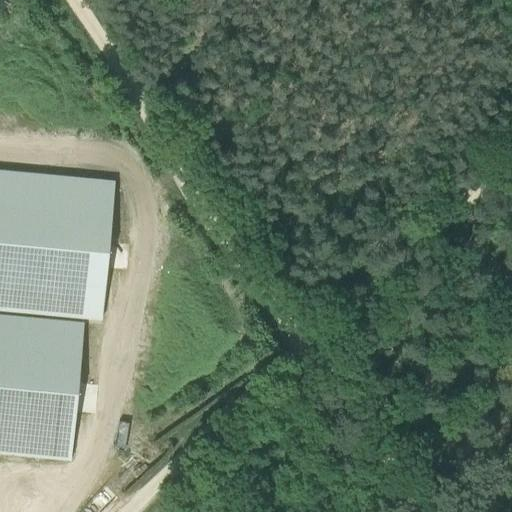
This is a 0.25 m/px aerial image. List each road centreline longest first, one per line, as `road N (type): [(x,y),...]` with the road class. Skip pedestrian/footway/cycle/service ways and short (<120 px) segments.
road 1 (track): [(75,0),(315,335)]
road 2 (track): [(315,335),(511,145)]
road 3 (track): [(315,335),(136,511)]
road 4 (track): [(315,335),(437,511)]
